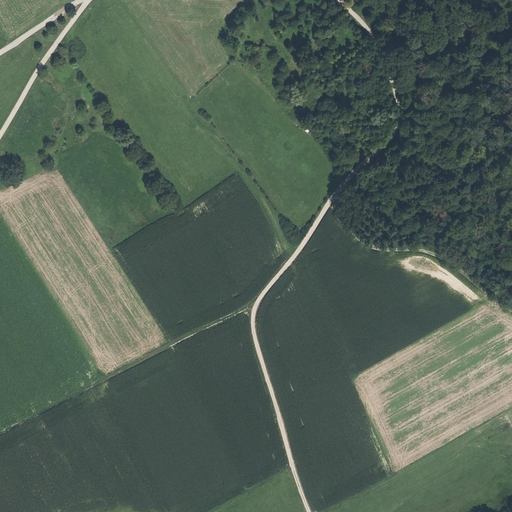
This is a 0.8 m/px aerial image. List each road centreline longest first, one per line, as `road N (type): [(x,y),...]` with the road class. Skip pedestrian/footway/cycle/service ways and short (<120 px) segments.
road 1 (track): [(338,0),(379,45),(398,97),(397,128),(333,194),(258,300),(252,324),(309,511)]
road 2 (track): [(0,436),(253,310)]
road 3 (track): [(511,310),(443,259),(366,246),(333,194)]
road 4 (track): [(85,0),(0,134)]
